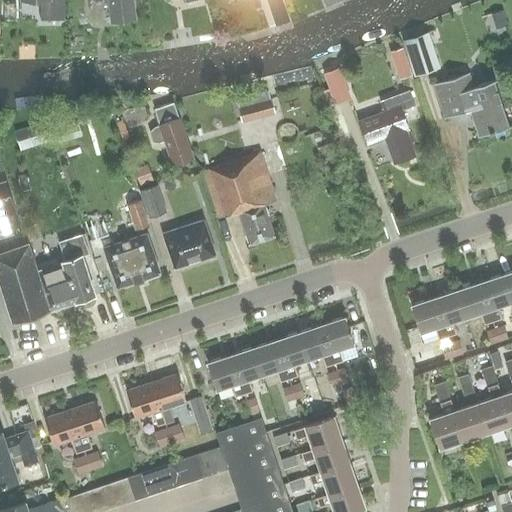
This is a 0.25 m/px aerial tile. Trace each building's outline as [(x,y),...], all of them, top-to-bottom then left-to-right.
[(20,0),(40,0),(40,20),(64,20),(64,0),(20,0)] [(107,0),(110,22),(136,18),(133,0),(107,0)] [(265,0),(270,11),(285,6),(282,0),(265,0)] [(440,68),(429,31),(402,40),(414,77),(440,68)] [(402,48),(391,51),(400,79),(411,75),(402,48)] [(324,73),(329,88),(322,91),(328,106),(350,98),(339,68),(324,73)] [(478,137),(510,126),(495,79),(472,87),(467,72),(432,84),(444,118),(469,110),(478,137)] [(401,110),(414,105),(409,90),(379,101),(383,112),(358,121),(367,145),(387,138),(396,162),(415,155),(406,131),(408,130),(401,110)] [(241,122),(272,113),(266,92),(234,97),(241,122)] [(192,158),(178,119),(172,102),(154,109),(159,125),(153,127),(149,131),(153,142),(160,143),(164,142),(172,165),(192,158)] [(42,122),(31,126),(37,145),(48,141),(42,122)] [(124,122),(117,124),(122,140),(130,138),(124,122)] [(263,203),(276,200),(260,152),(203,170),(219,218),(238,212),(249,244),(274,235),(263,203)] [(147,164),(133,169),(139,185),(153,179),(147,164)] [(0,231),(19,226),(5,183),(0,184),(0,231)] [(167,211),(158,184),(139,190),(148,217),(167,211)] [(134,231),(148,226),(139,200),(125,205),(134,231)] [(162,232),(174,268),(215,255),(202,220),(203,219),(162,232)] [(90,240),(107,234),(104,223),(87,228),(90,240)] [(146,233),(122,241),(135,282),(142,280),(142,279),(158,273),(158,274),(160,273),(146,233)] [(95,296),(81,256),(88,254),(81,234),(58,242),(64,259),(39,267),(53,309),(75,301),(75,302),(95,296)] [(26,318),(36,314),(53,309),(39,267),(37,268),(28,241),(0,251),(0,286),(12,323),(15,322),(18,324),(24,321),(26,318)] [(122,241),(103,248),(116,288),(118,287),(134,281),(134,283),(135,282),(122,241)] [(511,301),(511,271),(502,275),(510,302),(511,301)] [(502,275),(480,283),(492,321),(501,318),(497,306),(510,302),(502,275)] [(457,290),(466,317),(480,312),(484,324),(492,321),(480,283),(457,290)] [(452,321),(466,317),(457,290),(434,298),(447,336),(456,333),(452,321)] [(411,305),(420,332),(435,327),(439,339),(447,336),(434,298),(411,305)] [(344,317),(321,325),(334,364),(342,361),(338,349),(353,344),(344,317)] [(321,325),(298,333),(307,359),(321,354),(325,366),(334,364),(321,325)] [(493,328),(498,341),(506,339),(502,325),(493,328)] [(493,328),(485,331),(490,344),(498,341),(493,328)] [(298,333),(276,340),(288,379),(297,376),(293,364),(307,359),(298,333)] [(449,343),(447,336),(439,339),(441,346),(449,343)] [(276,340),(253,348),(262,374),(276,369),(280,381),(288,379),(276,340)] [(462,354),(457,340),(449,343),(453,357),(462,354)] [(441,346),(440,346),(445,360),(453,357),(449,343),(441,346)] [(253,348),(231,355),(243,394),(252,391),(248,379),(262,374),(253,348)] [(489,354),(494,369),(502,366),(497,351),(489,354)] [(231,355),(207,363),(216,389),(231,384),(235,397),(243,394),(231,355)] [(473,391),(467,374),(464,362),(454,365),(458,377),(457,377),(463,395),(473,391)] [(486,387),(496,384),(490,366),(480,370),(486,387)] [(344,367),(336,370),(340,384),(349,381),(344,367)] [(340,384),(336,370),(327,373),(332,387),(335,385),(340,384)] [(177,373),(151,382),(160,409),(186,401),(177,373)] [(510,424),(511,423),(511,378),(509,379),(511,387),(511,391),(501,395),(510,424)] [(164,421),(160,409),(151,382),(126,390),(135,418),(152,412),(156,424),(164,421)] [(299,382),(291,385),(295,399),(304,396),(299,382)] [(439,403),(449,399),(443,382),(433,385),(439,403)] [(342,389),(340,384),(335,385),(332,387),(334,392),(341,390),(342,389)] [(477,403),(487,432),(510,424),(501,395),(500,395),(496,384),(486,387),(490,399),(477,403)] [(291,385),(282,388),(287,402),(295,399),(291,385)] [(341,390),(346,405),(355,402),(349,387),(342,389),(341,390)] [(199,396),(188,399),(200,435),(213,431),(202,395),(199,396)] [(246,400),(250,414),(259,411),(254,397),(246,400)] [(439,448),(463,440),(453,411),(449,399),(439,403),(443,414),(429,419),(439,448)] [(246,400),(237,403),(242,417),(250,414),(246,400)] [(91,446),(87,434),(104,428),(95,401),(70,409),(83,449),(91,446)] [(477,403),(453,411),(463,440),(487,432),(477,403)] [(74,452),(83,449),(70,409),(44,418),(53,445),(70,440),(74,452)] [(307,435),(312,449),(341,440),(333,416),(292,430),(295,439),(307,435)] [(214,432),(219,446),(227,470),(240,509),(241,511),(291,511),(260,417),(214,432)] [(41,446),(33,421),(23,424),(25,432),(26,431),(31,444),(32,448),(41,446)] [(166,428),(171,443),(183,439),(178,424),(166,428)] [(171,443),(166,428),(154,432),(159,448),(171,443)] [(0,459),(32,448),(31,444),(26,431),(25,432),(3,439),(0,433),(0,432),(0,459)] [(272,437),(275,447),(288,442),(285,433),(272,437)] [(341,440),(312,449),(300,453),(303,462),(315,458),(320,472),(348,462),(341,440)] [(214,474),(227,470),(219,446),(206,451),(214,474)] [(32,448),(0,459),(0,485),(16,480),(11,463),(21,460),(23,466),(36,461),(32,448)] [(84,456),(89,471),(101,467),(96,451),(84,456)] [(201,478),(214,474),(206,451),(193,455),(201,478)] [(188,483),(201,478),(193,455),(180,460),(188,483)] [(280,460),(283,470),(296,465),(293,455),(280,460)] [(89,471),(84,456),(72,460),(78,475),(89,471)] [(174,487),(188,483),(180,460),(166,464),(174,487)] [(348,462),(320,472),(308,476),(311,484),(323,480),(328,494),(356,485),(348,462)] [(161,492),(174,487),(166,464),(153,469),(161,492)] [(147,496),(161,492),(153,469),(140,473),(147,496)] [(135,501),(147,496),(140,473),(127,477),(135,501)] [(124,504),(135,501),(127,477),(116,481),(124,504)] [(290,492),(304,488),(300,478),(287,482),(290,492)] [(112,508),(124,504),(116,481),(104,485),(112,508)] [(100,511),(101,511),(112,508),(104,485),(92,489),(100,511)] [(318,507),(331,503),(333,511),(351,511),(364,508),(356,485),(328,494),(315,498),(318,507)] [(87,511),(100,511),(92,489),(81,493),(87,511)] [(497,496),(500,506),(510,502),(507,492),(497,496)] [(74,511),(87,511),(81,493),(69,497),(74,511)] [(57,501),(61,511),(74,511),(69,497),(57,501)] [(23,502),(0,510),(0,511),(61,511),(57,501),(57,499),(26,510),(23,502)] [(305,511),(312,510),(308,500),(295,505),(297,511),(305,511)] [(486,503),(488,511),(490,511),(496,510),(493,500),(486,503)] [(501,511),(511,511),(511,507),(510,502),(500,506),(501,511)]
